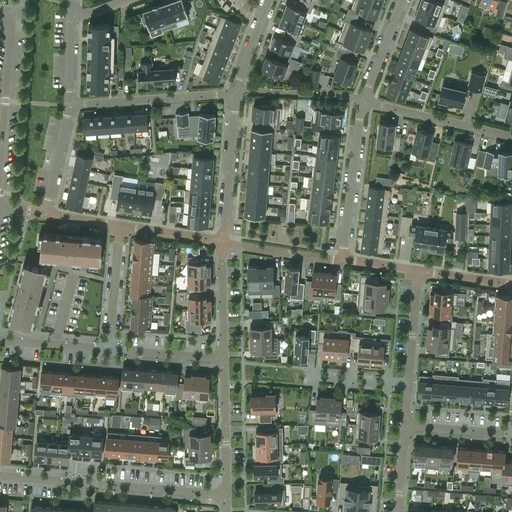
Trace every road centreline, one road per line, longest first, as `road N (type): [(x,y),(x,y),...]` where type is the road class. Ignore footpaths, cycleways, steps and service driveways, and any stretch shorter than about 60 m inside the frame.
road 1 (residential): [(416,271),(343,261),(363,101)]
road 2 (residential): [(226,496),(0,477)]
road 3 (residential): [(0,209),(12,12),(0,10)]
road 4 (residential): [(237,93),(68,104)]
road 5 (residential): [(511,137),(363,101)]
road 6 (residential): [(222,240),(237,93)]
road 7 (residential): [(226,496),(223,359)]
road 8 (residential): [(108,350),(119,225)]
